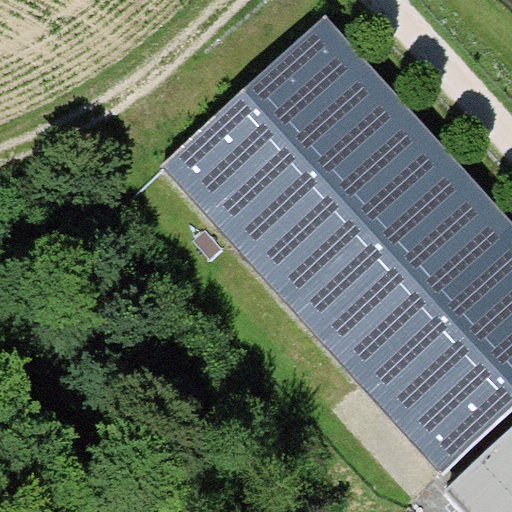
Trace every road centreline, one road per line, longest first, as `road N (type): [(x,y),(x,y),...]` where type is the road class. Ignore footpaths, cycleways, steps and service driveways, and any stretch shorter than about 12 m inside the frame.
road 1 (track): [(0,162),(25,153),(195,30),(221,0)]
road 2 (track): [(375,0),(511,145)]
